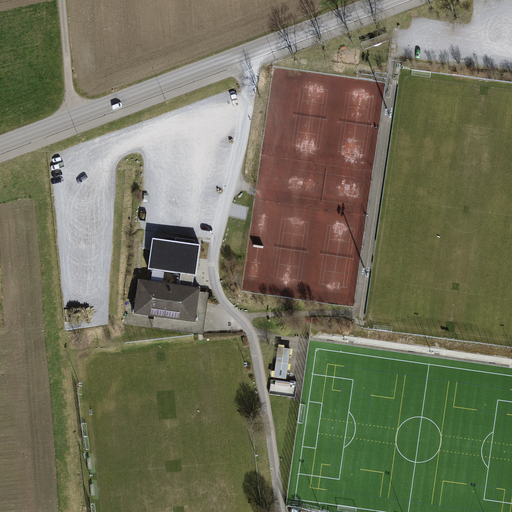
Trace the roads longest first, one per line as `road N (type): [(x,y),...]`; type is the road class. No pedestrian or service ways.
road 1 (unclassified): [(244,53),(247,106),(213,274),(252,336),(280,511)]
road 2 (tertiary): [(0,145),(244,53)]
road 3 (tertiary): [(244,53),(391,0)]
